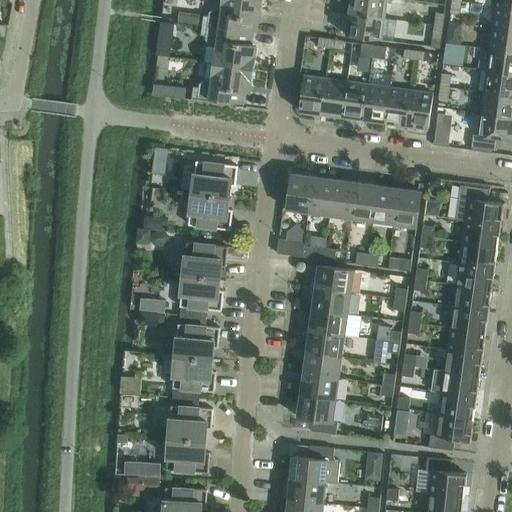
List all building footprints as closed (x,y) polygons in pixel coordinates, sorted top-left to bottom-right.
[(204,16),(203,26),(254,33),(256,15),(262,16),(263,0),(223,0),(222,9),(216,8),(210,13),(209,16),(204,16)] [(351,5),(350,14),(385,19),(387,0),(351,0),(351,5)] [(511,0),(497,0),(496,7),(511,8),(511,0)] [(462,2),(453,1),(451,13),(460,14),(462,2)] [(511,8),(496,7),(493,28),(511,30),(511,8)] [(436,13),(435,26),(443,27),(445,14),(436,13)] [(385,19),(350,14),(349,22),(347,36),(382,41),(385,19)] [(254,33),(203,26),(201,36),(206,36),(206,40),(210,46),(217,47),(215,64),(254,69),(257,51),(251,51),(254,33)] [(443,27),(435,26),(433,38),(442,39),(443,27)] [(511,30),(493,28),(490,49),(511,52),(511,30)] [(449,31),(447,44),(456,45),(457,32),(449,31)] [(318,47),(331,48),(332,40),(320,38),(318,47)] [(332,40),(331,48),(343,50),(345,41),(332,40)] [(361,53),(374,54),(375,46),(362,44),(361,53)] [(456,45),(447,44),(445,56),(454,57),(456,45)] [(375,46),(374,54),(386,56),(387,47),(375,46)] [(511,52),(490,49),(487,71),(511,74),(511,52)] [(404,58),(416,60),(418,52),(405,50),(404,58)] [(418,52),(416,60),(429,62),(430,53),(418,52)] [(254,69),(215,64),(212,80),(206,79),(200,84),(199,88),(194,87),(193,98),(244,105),(247,86),(252,87),(254,69)] [(511,74),(487,71),(484,92),(511,96),(511,74)] [(443,74),(441,86),(450,87),(452,75),(443,74)] [(313,113),(322,114),(327,79),(305,76),(300,111),(313,113)] [(327,79),(322,114),(330,115),(343,117),(348,82),(327,79)] [(348,82),(343,117),(356,119),(364,120),(369,85),(348,82)] [(369,85),(364,120),(373,121),(386,123),(391,88),(369,85)] [(170,86),(169,97),(185,100),(187,89),(170,86)] [(450,87),(441,86),(439,99),(448,100),(450,87)] [(391,88),(386,123),(399,124),(399,125),(407,126),(412,91),(391,88)] [(412,91),(407,126),(416,127),(429,129),(434,94),(412,91)] [(511,96),(484,92),(481,114),(511,118),(511,96)] [(472,147),(473,147),(497,151),(499,139),(511,140),(511,118),(481,114),(478,135),(474,135),(472,147)] [(435,135),(434,144),(448,146),(449,137),(435,135)] [(156,146),(154,161),(167,163),(169,148),(157,147),(156,146)] [(197,162),(193,193),(230,198),(231,186),(236,186),(239,167),(197,162)] [(292,174),(287,209),(287,210),(309,213),(314,177),(292,174)] [(314,177),(309,213),(331,216),(336,180),(314,177)] [(336,180),(331,216),(352,218),(357,183),(336,180)] [(357,183),(352,218),(374,221),(379,186),(357,183)] [(457,220),(466,221),(502,226),(505,204),(489,201),(490,190),(462,185),(457,220)] [(379,186),(374,221),(395,224),(400,189),(379,186)] [(400,189),(395,224),(417,227),(422,192),(400,189)] [(230,198),(193,193),(189,225),(231,230),(233,211),(228,210),(230,198)] [(427,201),(425,214),(438,216),(440,203),(427,201)] [(157,222),(156,229),(168,230),(169,218),(163,217),(157,222)] [(466,221),(463,242),(499,247),(502,226),(466,221)] [(424,226),(422,237),(434,238),(435,227),(424,226)] [(151,234),(151,241),(155,245),(164,246),(169,242),(169,236),(165,232),(156,231),(151,234)] [(434,238),(422,237),(421,247),(432,249),(434,238)] [(305,243),(280,239),(278,254),(303,257),(305,243)] [(463,242),(460,264),(496,269),(499,247),(463,242)] [(187,243),(184,275),(221,279),(222,266),(227,267),(229,247),(187,243)] [(314,259),(325,260),(326,248),(315,247),(314,259)] [(326,248),(325,260),(336,262),(337,250),(326,248)] [(357,265),(368,266),(369,254),(358,253),(357,265)] [(369,254),(368,266),(378,268),(380,256),(369,254)] [(402,259),(400,270),(411,272),(413,260),(402,259)] [(460,264),(457,285),(493,290),(496,269),(460,264)] [(319,266),(316,288),(352,293),(355,271),(319,266)] [(418,269),(416,279),(428,281),(429,270),(418,269)] [(221,279),(184,275),(181,307),(222,311),(224,291),(220,291),(221,279)] [(428,281),(416,279),(415,290),(426,292),(428,281)] [(457,285),(454,307),(490,312),(493,290),(457,285)] [(316,288),(313,309),(349,314),(352,293),(316,288)] [(397,288),(395,299),(407,301),(408,290),(397,288)] [(142,298),(141,310),(165,313),(166,301),(142,298)] [(407,301),(395,299),(394,310),(405,312),(407,301)] [(454,307),(451,328),(487,334),(490,312),(454,307)] [(313,309),(310,331),(346,336),(349,314),(313,309)] [(142,312),(141,325),(149,326),(150,313),(142,312)] [(412,312),(410,322),(422,324),(423,313),(412,312)] [(422,324),(410,322),(409,333),(420,335),(422,324)] [(179,324),(176,356),(213,360),(214,347),(219,348),(221,328),(179,324)] [(451,328),(448,350),(484,355),(487,334),(451,328)] [(310,331),(307,352),(343,357),(346,336),(310,331)] [(391,331),(389,342),(401,343),(403,333),(391,331)] [(401,343),(389,342),(388,353),(399,354),(401,343)] [(448,350),(445,371),(481,376),(484,355),(448,350)] [(307,352),(304,374),(340,379),(343,357),(307,352)] [(406,354),(404,365),(416,367),(417,356),(406,354)] [(213,360),(176,356),(173,388),(215,392),(217,372),(212,372),(213,360)] [(416,367),(404,365),(403,376),(414,378),(416,367)] [(478,397),(481,376),(445,371),(435,370),(432,391),(442,393),(478,397)] [(304,374),(301,395),(337,400),(340,379),(304,374)] [(385,374),(383,385),(395,386),(397,375),(385,374)] [(395,386),(383,385),(382,395),(394,397),(395,386)] [(442,393),(439,414),(475,419),(478,397),(442,393)] [(337,400),(301,395),(298,417),(314,419),(312,431),(337,435),(339,422),(334,422),(337,400)] [(400,397),(398,408),(410,410),(411,399),(400,397)] [(172,406),(170,438),(207,441),(208,428),(212,429),(214,409),(172,406)] [(398,411),(396,423),(408,424),(409,412),(398,411)] [(475,419),(439,414),(436,436),(431,435),(429,447),(454,451),(456,439),(471,441),(475,419)] [(207,441),(170,438),(167,470),(209,473),(211,453),(206,453),(207,441)] [(291,479),(327,482),(339,484),(341,461),(334,460),(335,449),(310,446),(309,458),(293,456),(291,479)] [(369,452),(368,466),(382,467),(384,454),(369,452)] [(432,471),(430,493),(465,497),(468,474),(452,472),(453,461),(428,458),(427,471),(432,471)] [(150,463),(150,476),(160,477),(161,464),(150,463)] [(148,478),(148,491),(154,491),(160,492),(160,479),(148,478)] [(291,479),(289,500),(325,504),(327,482),(291,479)] [(166,488),(164,511),(201,511),(202,510),(207,510),(208,490),(166,488)] [(388,489),(387,500),(399,501),(400,490),(388,489)] [(430,493),(427,511),(463,511),(465,497),(430,493)] [(370,498),(368,508),(380,510),(381,499),(370,498)] [(289,500),(287,511),(323,511),(325,504),(289,500)]
